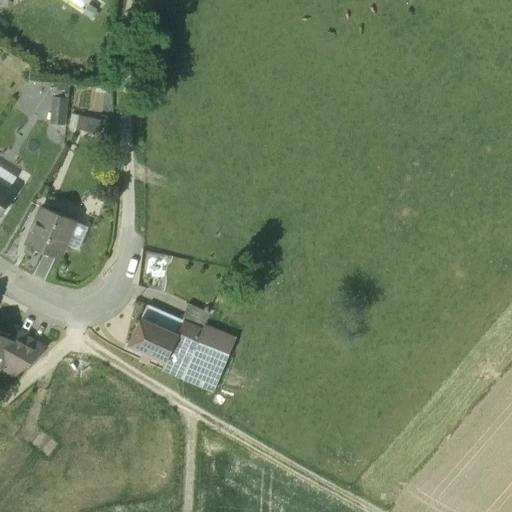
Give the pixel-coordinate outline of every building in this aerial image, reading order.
[(69,86),(53,85),(52,94),(68,95),(69,86)] [(50,96),(50,124),(65,124),(65,96),(50,96)] [(101,122),(70,114),(67,126),(97,134),(101,122)] [(0,212),(13,193),(0,185),(0,212)] [(75,220),(43,207),(28,243),(60,256),(75,220)] [(219,281),(211,278),(207,286),(215,289),(219,281)] [(215,289),(207,286),(202,298),(211,302),(216,290),(215,289)] [(183,322),(177,337),(179,337),(176,344),(192,351),(196,342),(210,309),(191,301),(183,322)] [(165,313),(158,328),(177,337),(183,322),(165,313)] [(158,328),(140,320),(128,345),(167,363),(176,344),(179,337),(177,337),(158,328)] [(6,334),(0,330),(0,366),(16,376),(44,351),(40,346),(16,333),(11,341),(4,337),(6,334)] [(230,357),(196,342),(192,351),(176,344),(167,363),(164,370),(208,389),(211,383),(217,386),(230,357)]
